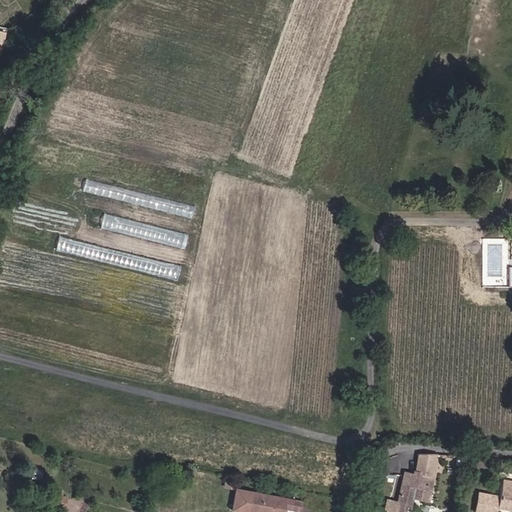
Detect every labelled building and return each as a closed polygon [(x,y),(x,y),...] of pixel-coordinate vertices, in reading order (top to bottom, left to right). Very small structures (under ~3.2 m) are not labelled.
[(0,0),(0,23),(13,15),(2,0),(0,0)] [(20,37),(32,27),(21,21),(13,33),(20,37)] [(0,29),(0,52),(6,54),(8,30),(0,29)] [(73,177),(71,188),(193,215),(195,203),(73,177)] [(101,229),(186,246),(188,231),(104,215),(101,229)] [(405,511),(407,508),(411,509),(413,500),(415,489),(430,493),(432,468),(433,455),(417,455),(413,476),(405,475),(398,507),(396,511),(405,511)] [(433,455),(432,468),(442,469),(443,456),(433,455)] [(219,489),(232,492),(233,488),(236,489),(238,481),(221,478),(219,489)] [(511,480),(503,479),(500,494),(498,505),(500,506),(511,507),(511,480)] [(233,488),(232,492),(229,511),(233,511),(246,511),(247,509),(265,511),(281,511),(283,506),(298,509),(300,500),(236,489),(233,488)] [(430,493),(415,489),(413,500),(428,504),(430,493)] [(500,494),(480,491),(476,510),(485,511),(498,511),(500,506),(498,505),(500,494)] [(60,505),(61,495),(48,494),(47,504),(60,505)]
